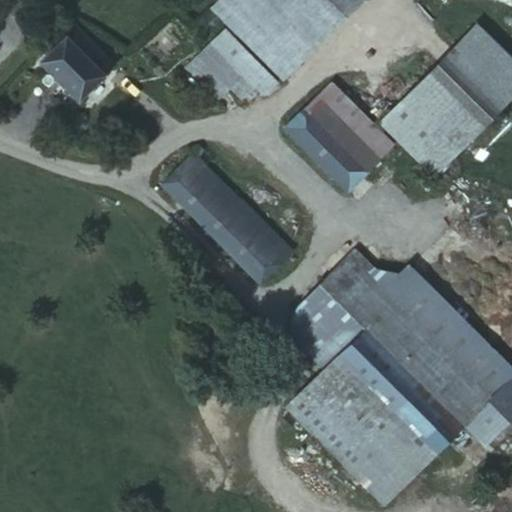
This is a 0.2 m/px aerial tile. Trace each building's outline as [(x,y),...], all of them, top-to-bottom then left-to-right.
[(281,80),(361,0),(220,0),(212,9),(281,80)] [(159,36),(175,50),(190,33),(173,19),(159,36)] [(40,48),(47,56),(39,63),(76,103),(113,66),(76,28),(58,45),(51,38),(40,48)] [(511,64),(474,28),(379,122),(431,175),(511,96),(511,64)] [(264,96),(278,83),(224,30),(188,65),(215,95),(231,82),(244,95),(253,87),(264,96)] [(329,82),(304,108),(365,171),(392,145),(329,82)] [(365,171),(304,108),(285,128),(345,190),(365,171)] [(161,184),(258,284),(289,253),(191,154),(161,184)] [(335,357),(434,458),(466,427),(492,402),(387,295),(368,275),(375,269),(360,254),(335,276),(332,272),(297,305),(294,308),(291,323),(291,331),(292,341),(294,346),(319,374),(335,357)] [(492,402),(466,427),(488,447),(511,424),(511,387),(475,348),(405,277),(387,295),(492,402)] [(285,407),(385,508),(434,458),(335,357),(319,374),(285,407)]
